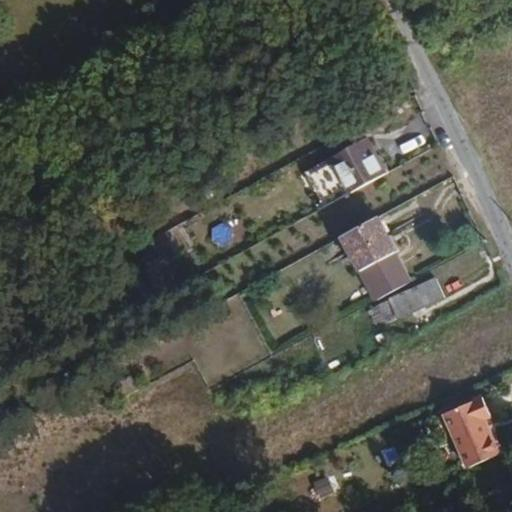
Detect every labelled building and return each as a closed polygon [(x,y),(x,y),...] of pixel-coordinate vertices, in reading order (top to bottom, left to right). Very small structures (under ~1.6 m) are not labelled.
[(343,177),(352,192),(388,173),(368,138),(333,159),(343,177)] [(318,191),(343,177),(333,159),(308,173),(318,191)] [(326,206),(352,192),(343,177),(318,191),(326,206)] [(385,213),(349,232),(367,266),(401,247),(403,246),(385,213)] [(225,246),(236,233),(221,220),(210,234),(225,246)] [(401,247),(367,266),(385,297),(418,279),(401,247)] [(436,279),(391,301),(399,317),(443,296),(436,279)] [(399,317),(391,301),(380,306),(388,322),(399,317)] [(433,418),(459,472),(490,458),(481,441),(461,449),(445,415),(472,403),(472,402),(461,406),(445,413),(433,418)] [(479,418),(472,403),(445,415),(461,449),(481,441),(472,421),(479,418)] [(333,475),(315,481),(320,497),(338,491),(333,475)]
